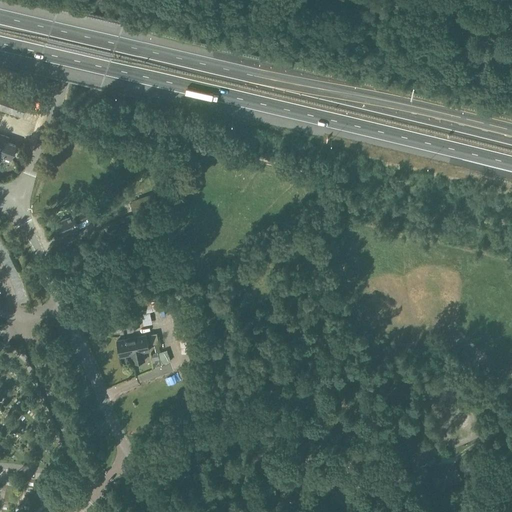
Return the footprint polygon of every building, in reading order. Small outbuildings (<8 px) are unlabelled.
[(462,20),(447,21),(447,35),(463,35),(462,20)] [(26,102),(0,92),(0,108),(21,116),(21,117),(27,102),(26,101),(26,102)] [(9,138),(0,134),(0,157),(2,158),(3,155),(11,158),(12,156),(13,157),(15,153),(13,152),(16,146),(7,143),(9,138)] [(130,202),(135,215),(158,206),(153,194),(130,202)] [(73,216),(58,222),(64,234),(79,227),(77,223),(88,218),(85,211),(73,216)] [(164,307),(161,297),(142,302),(142,303),(140,303),(142,312),(164,307)] [(136,312),(125,315),(127,328),(139,326),(136,312)] [(152,324),(152,323),(150,312),(142,314),(144,326),(152,324)] [(124,321),(108,324),(110,332),(126,329),(124,321)] [(182,353),(193,351),(190,325),(174,327),(176,339),(180,339),(182,353)] [(146,335),(117,341),(120,357),(132,355),(133,363),(144,361),(142,352),(149,351),(146,335)] [(456,466),(432,478),(439,492),(463,480),(456,466)] [(325,478),(319,481),(324,492),(329,490),(330,492),(338,488),(337,485),(343,482),(339,472),(325,478)]
